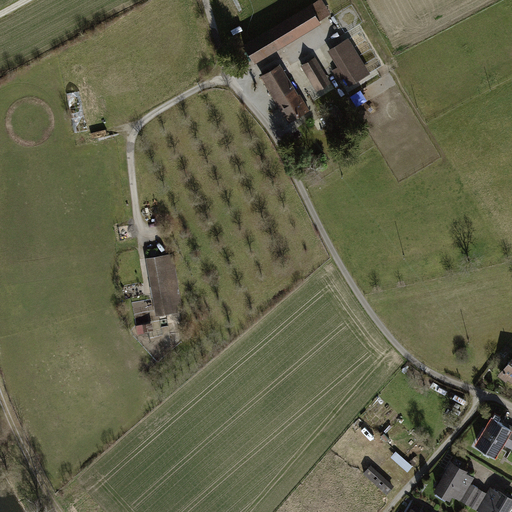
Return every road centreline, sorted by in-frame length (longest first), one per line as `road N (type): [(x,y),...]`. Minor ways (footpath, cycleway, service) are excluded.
road 1 (track): [(482,393),(404,355),(341,272),(269,125),(225,74),(201,0)]
road 2 (track): [(225,74),(127,132),(141,247)]
road 3 (track): [(482,393),(386,511)]
road 4 (track): [(0,392),(61,511)]
